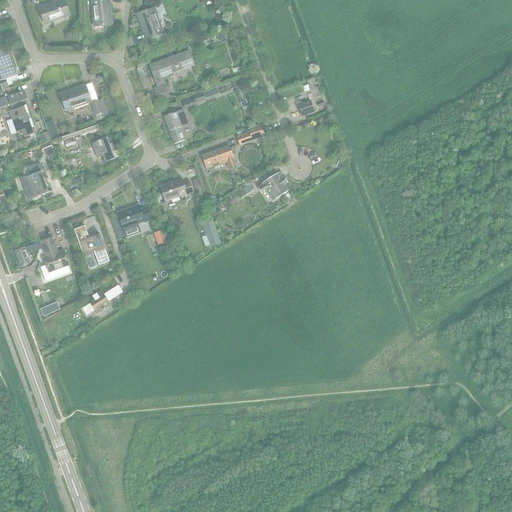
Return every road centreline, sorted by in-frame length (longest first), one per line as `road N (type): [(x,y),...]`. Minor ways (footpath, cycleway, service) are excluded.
road 1 (secondary): [(84,511),(0,283)]
road 2 (residential): [(299,169),(236,0)]
road 3 (residential): [(37,219),(80,206),(150,159)]
